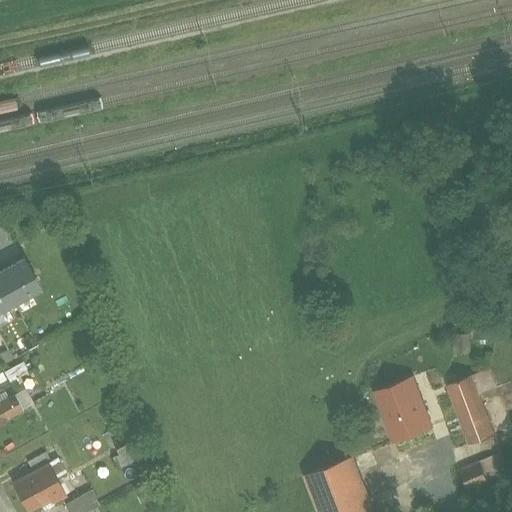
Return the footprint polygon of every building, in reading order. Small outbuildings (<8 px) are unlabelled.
[(19,256),(0,265),(0,309),(37,290),(19,256)] [(2,372),(6,381),(27,373),(22,363),(2,372)] [(472,373),(444,383),(466,442),(494,431),(472,373)] [(433,426),(411,374),(371,389),(391,441),(433,426)] [(14,398),(16,402),(27,396),(22,387),(11,392),(14,398)] [(0,422),(21,412),(16,402),(14,398),(9,400),(4,390),(0,392),(0,422)] [(126,429),(105,440),(114,457),(135,447),(126,429)] [(499,451),(457,466),(466,490),(508,475),(499,451)] [(375,511),(353,459),(352,455),(303,475),(304,479),(317,511),(375,511)] [(53,457),(7,480),(23,511),(46,500),(48,505),(65,496),(62,491),(69,488),(53,457)] [(88,489),(62,502),(66,511),(85,511),(89,510),(97,506),(88,489)]
